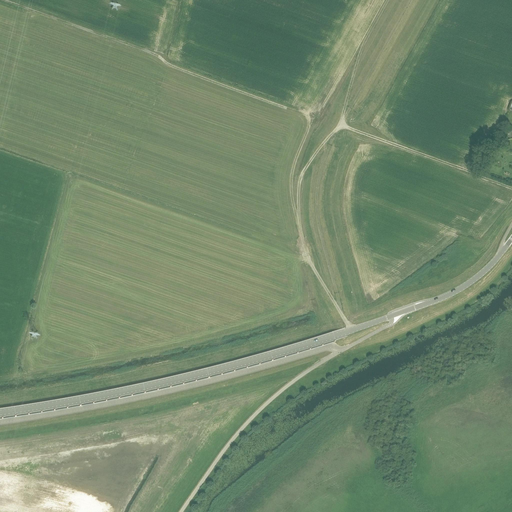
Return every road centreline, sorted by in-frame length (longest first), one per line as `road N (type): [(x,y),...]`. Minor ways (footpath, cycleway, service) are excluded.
road 1 (tertiary): [(453,292),(213,371),(0,413)]
road 2 (track): [(352,330),(310,264),(293,207),(292,169),(309,118),(158,55)]
road 3 (track): [(297,221),(301,173),(339,124),(362,43),(387,0)]
road 4 (track): [(511,187),(339,124)]
